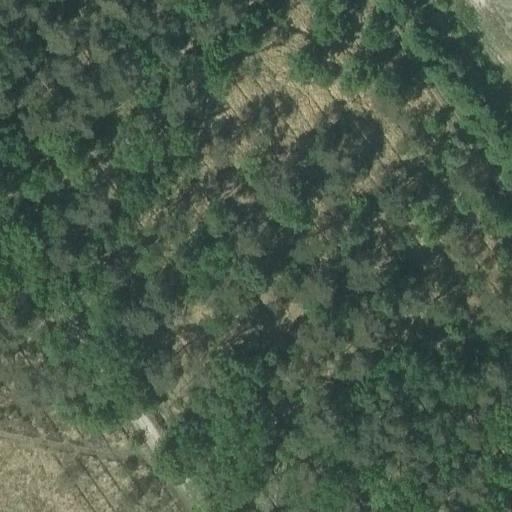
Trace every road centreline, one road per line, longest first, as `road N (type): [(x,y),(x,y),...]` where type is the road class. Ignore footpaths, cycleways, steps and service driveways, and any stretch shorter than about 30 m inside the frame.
road 1 (track): [(199,511),(0,228)]
road 2 (track): [(0,177),(243,0)]
